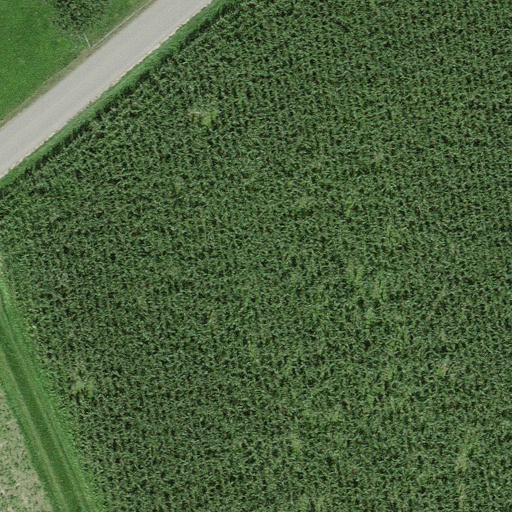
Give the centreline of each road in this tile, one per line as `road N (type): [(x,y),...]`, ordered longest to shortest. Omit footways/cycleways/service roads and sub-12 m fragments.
road 1 (unclassified): [(0,154),(185,0)]
road 2 (track): [(78,511),(0,327)]
